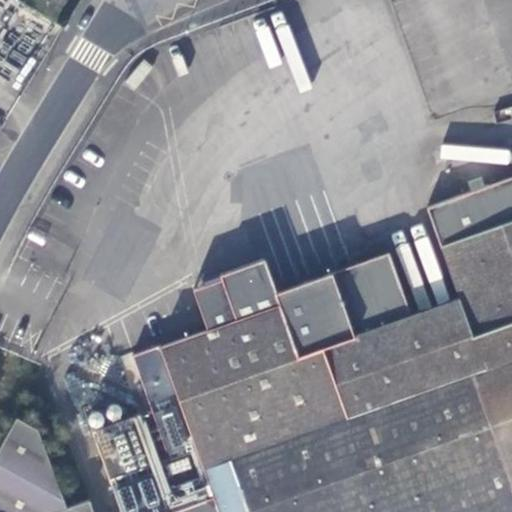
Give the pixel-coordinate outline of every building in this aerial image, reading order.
[(511,511),(511,221),(449,244),(466,294),(358,332),(336,269),(281,288),(286,302),(242,318),(213,329),(167,345),(202,441),(209,462),(168,477),(160,456),(144,412),(97,430),(126,511),(511,511)] [(211,281),(227,274),(225,269),(210,275),(211,281)] [(211,281),(196,286),(207,314),(237,303),(227,274),(211,281)] [(237,303),(207,314),(213,329),(242,318),(237,303)] [(15,421),(0,448),(0,511),(92,511),(88,500),(66,507),(41,434),(15,421)] [(209,462),(202,441),(160,456),(168,477),(209,462)]
